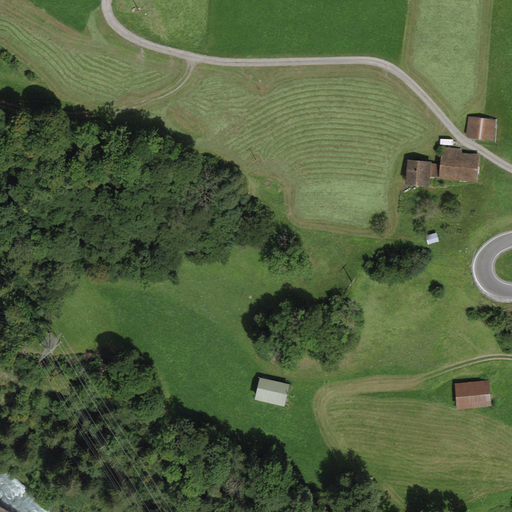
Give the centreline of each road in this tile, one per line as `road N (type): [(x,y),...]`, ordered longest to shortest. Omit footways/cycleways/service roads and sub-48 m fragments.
road 1 (track): [(111,0),(121,28),(173,52),(393,67),(464,139),(511,168)]
road 2 (track): [(0,92),(88,114),(134,109),(172,93),(204,59)]
